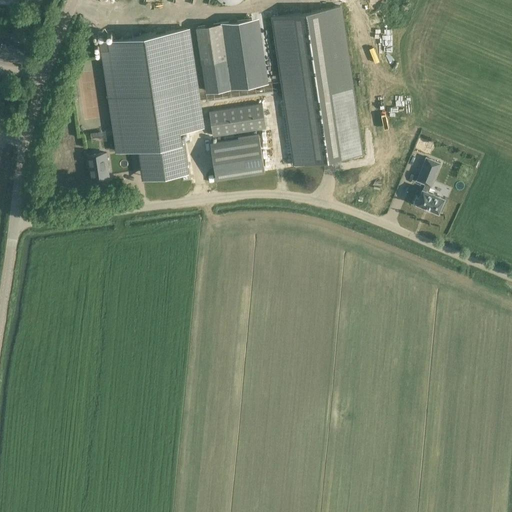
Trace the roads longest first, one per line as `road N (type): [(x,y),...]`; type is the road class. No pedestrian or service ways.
road 1 (unclassified): [(511,280),(314,197),(21,222)]
road 2 (unclassified): [(21,222),(61,38),(78,0)]
road 3 (unclassified): [(0,361),(21,222)]
